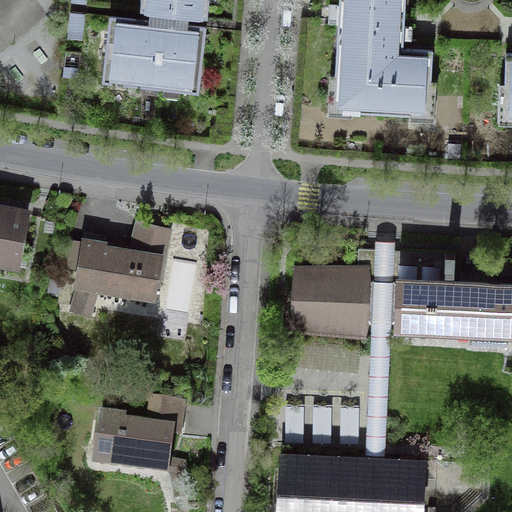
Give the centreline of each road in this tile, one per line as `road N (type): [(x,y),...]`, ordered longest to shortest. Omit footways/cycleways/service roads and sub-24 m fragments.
road 1 (residential): [(228,511),(254,190)]
road 2 (residential): [(511,210),(254,190)]
road 3 (residential): [(254,190),(0,153)]
road 4 (residential): [(254,190),(273,0)]
